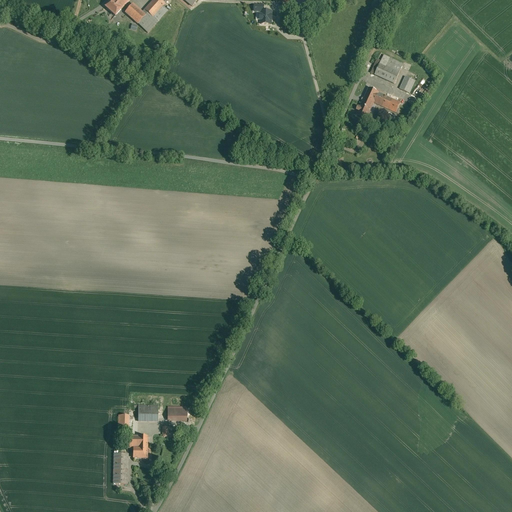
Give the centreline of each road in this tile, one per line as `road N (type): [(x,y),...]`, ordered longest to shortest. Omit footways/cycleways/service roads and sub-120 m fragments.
road 1 (track): [(402,0),(339,132),(326,135),(312,177),(0,139)]
road 2 (unclassified): [(312,177),(153,511)]
